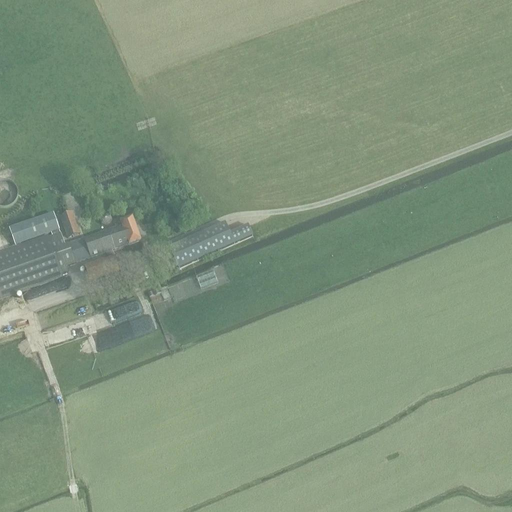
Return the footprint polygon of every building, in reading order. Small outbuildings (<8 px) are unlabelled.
[(18,193),(17,190),(16,188),(15,186),(13,184),(11,183),(9,182),(7,181),(4,181),(2,181),(0,181),(0,208),(1,209),(3,209),(5,209),(8,209),(10,208),(12,207),(14,206),(16,204),(17,202),(18,200),(18,197),(18,195),(18,193)] [(88,187),(79,191),(83,199),(92,195),(88,187)] [(68,240),(81,236),(74,214),(61,218),(68,240)] [(102,217),(100,222),(102,226),(107,228),(111,226),(113,222),(111,217),(107,215),(102,217)] [(60,235),(53,216),(9,231),(16,250),(6,254),(0,255),(0,302),(14,297),(13,295),(20,293),(69,275),(66,268),(141,242),(132,218),(120,223),(121,225),(118,226),(119,229),(65,248),(60,235)] [(225,225),(170,249),(179,270),(253,237),(248,227),(230,235),(225,225)] [(115,258),(85,268),(90,284),(120,273),(115,258)] [(201,289),(218,283),(214,271),(197,278),(201,289)] [(110,315),(44,333),(48,346),(113,328),(110,315)]
